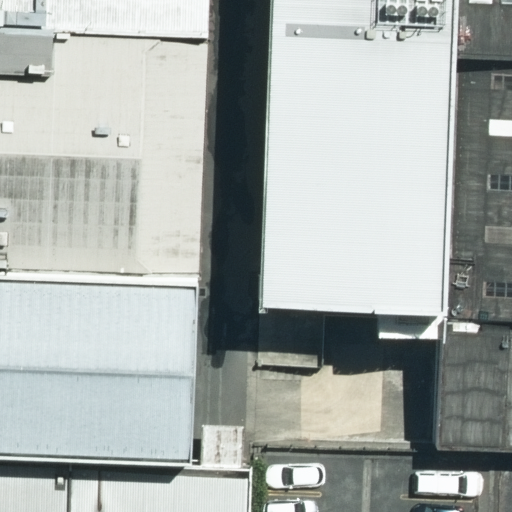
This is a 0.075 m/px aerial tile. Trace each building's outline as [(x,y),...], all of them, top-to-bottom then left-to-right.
[(0,0),(0,258),(197,263),(206,0),(0,0)] [(454,0),(261,0),(256,303),(444,306),(454,0)] [(511,0),(454,0),(444,306),(439,451),(511,453),(511,0)] [(197,263),(0,258),(0,424),(193,425),(197,263)] [(193,425),(0,424),(0,511),(228,511),(229,426),(193,425)]
